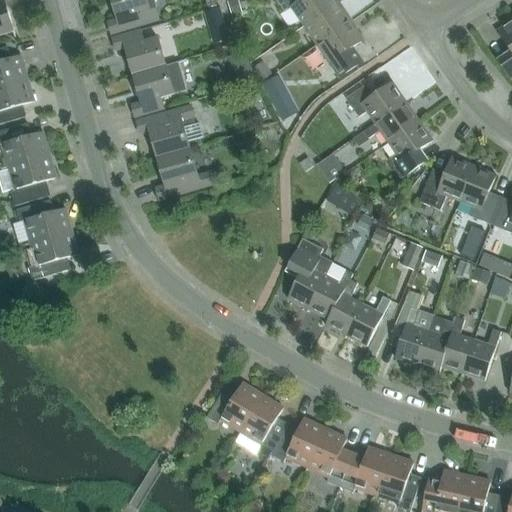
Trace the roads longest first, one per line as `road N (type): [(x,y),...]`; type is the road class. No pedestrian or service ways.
road 1 (residential): [(511,442),(419,419),(318,378),(242,334),(153,266),(110,201),(50,0)]
road 2 (residential): [(511,135),(477,106),(423,30)]
